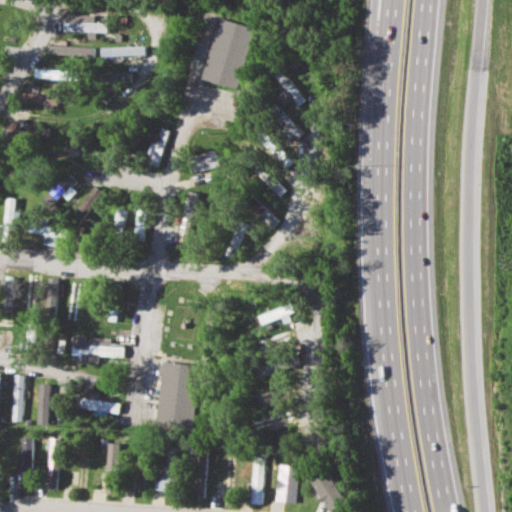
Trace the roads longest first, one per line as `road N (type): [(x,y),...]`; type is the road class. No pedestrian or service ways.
road 1 (motorway): [(437,511),(418,399),(410,270),(423,0)]
road 2 (motorway): [(472,511),(466,251),(478,0)]
road 3 (motorway): [(384,65),(378,330)]
road 4 (residential): [(0,251),(242,271)]
road 5 (motorway): [(378,330),(402,511)]
road 6 (residential): [(148,268),(182,119)]
